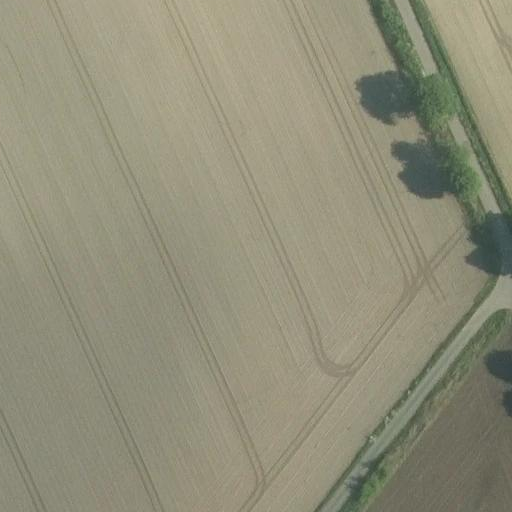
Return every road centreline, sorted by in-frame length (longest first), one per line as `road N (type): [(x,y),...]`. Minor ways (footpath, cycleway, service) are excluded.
road 1 (unclassified): [(331,511),(511,285)]
road 2 (unclassified): [(398,0),(511,259)]
